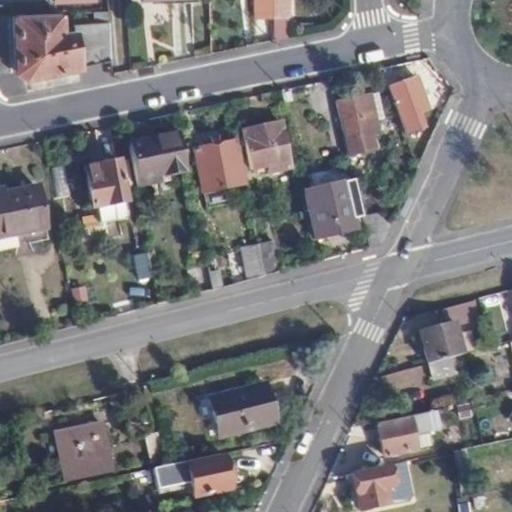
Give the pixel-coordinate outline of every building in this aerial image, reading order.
[(272,0),(273,22),(288,21),(287,0),(272,0)] [(268,35),(265,6),(253,7),(255,36),(268,35)] [(110,12),(13,15),(15,69),(24,78),(112,61),(111,32),(74,34),(74,26),(110,25),(110,12)] [(428,109),(416,77),(391,86),(406,134),(429,125),(424,110),(428,109)] [(381,131),(374,96),(339,104),(347,138),(381,131)] [(289,168),(280,123),(243,130),(250,168),(264,166),(266,173),(289,168)] [(177,133),(127,142),(129,159),(134,181),(183,170),(177,133)] [(241,185),(232,143),(191,150),(199,192),(241,185)] [(359,201),(353,179),(306,191),(317,239),(354,230),(350,203),(359,201)] [(0,234),(44,227),(37,188),(5,193),(5,189),(0,190),(0,234)] [(130,228),(124,190),(93,196),(99,234),(106,233),(109,248),(130,244),(127,228),(130,228)] [(381,246),(391,224),(389,213),(363,219),(370,249),(381,246)] [(273,243),(258,245),(259,248),(264,275),(279,272),(273,243)] [(264,275),(259,248),(240,252),(246,280),(264,275)] [(416,328),(446,323),(444,310),(414,315),(416,328)] [(421,330),(428,362),(455,355),(460,354),(453,322),(421,330)] [(455,355),(428,362),(432,375),(458,369),(455,355)] [(274,425),(266,385),(209,398),(218,437),(274,425)] [(420,416),(377,426),(383,456),(428,445),(420,416)] [(66,480),(112,470),(102,423),(56,432),(66,480)] [(150,462),(164,459),(157,431),(145,434),(150,462)] [(437,455),(417,459),(420,470),(439,466),(437,455)] [(229,491),(223,457),(154,471),(158,488),(191,482),(193,497),(229,491)] [(402,462),(350,473),(357,509),(405,499),(409,494),(402,462)]
